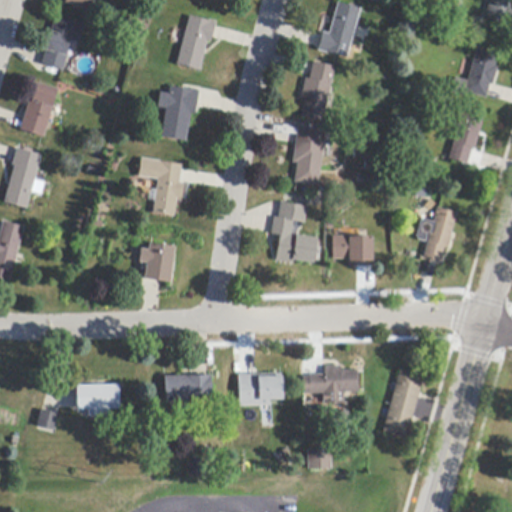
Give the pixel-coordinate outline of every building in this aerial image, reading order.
[(60,0),(91,0),(88,11),(60,2),(60,0)] [(511,0),(511,17),(511,21),(509,20),(508,21),(505,32),(505,34),(482,28),(483,26),(476,24),(478,17),(485,19),(490,0),(511,0)] [(360,9),(355,27),(352,39),(346,59),(327,53),(326,54),(317,51),(318,48),(321,36),(322,33),(328,34),(338,4),(360,9)] [(129,17),(141,20),(139,29),(126,26),(129,17)] [(215,26),(211,38),(210,43),(206,42),(199,71),(177,65),(189,17),(215,24),(215,26)] [(78,43),(71,41),(63,70),(59,69),(43,65),(46,52),(55,18),(84,26),(79,44),(78,43)] [(499,53),(495,67),(498,68),(493,85),(490,85),(487,96),(486,99),(465,93),(464,98),(451,94),(455,79),(468,82),(469,76),(473,63),(477,47),(499,53)] [(335,68),(322,122),(300,117),(304,99),(300,98),(305,79),(309,80),(310,76),(313,65),(313,62),(335,68)] [(59,91),(54,105),(51,115),(44,137),(21,130),(21,128),(25,117),(30,100),(33,101),(38,84),(59,91)] [(198,93),(196,108),(195,115),(190,115),(186,142),(161,138),(166,109),(157,108),(160,92),(168,94),(169,87),(198,92),(198,93)] [(471,151),(468,164),(450,160),(456,135),(459,122),(462,112),(484,118),(476,149),(472,148),(471,151)] [(326,131),(317,187),(294,183),(297,163),(293,163),(296,144),(298,130),(298,126),(326,131)] [(15,166),(13,165),(13,164),(17,150),(17,149),(42,156),(35,180),(45,183),(41,196),(32,193),(27,210),(4,203),(15,166)] [(181,171),(179,183),(179,184),(184,185),(182,202),(177,202),(175,217),(153,214),(158,180),(139,177),(142,160),(182,165),(181,171)] [(366,184),(355,183),(357,173),(367,175),(366,184)] [(318,240),(312,264),(294,260),(293,264),(275,261),(279,236),(272,234),(272,233),(275,218),(279,219),(281,203),(307,207),(304,224),(294,222),(291,234),(318,240)] [(438,262),(427,259),(424,258),(438,209),(458,214),(448,248),(445,247),(441,263),(438,262)] [(25,228),(17,255),(15,263),(9,282),(0,279),(0,237),(3,225),(4,222),(25,228)] [(358,238),(367,238),(373,238),(373,261),(373,262),(373,267),(369,267),(358,267),(349,267),(349,260),(333,260),(333,237),(350,237),(350,238),(358,238)] [(176,248),(171,284),(164,283),(145,280),(146,279),(148,264),(140,262),(141,250),(149,251),(150,245),(176,248)] [(357,371),(358,393),(343,393),(344,404),(342,404),(324,405),(323,405),(323,402),(321,402),(321,395),(303,395),(303,377),(304,377),(309,377),(309,376),(323,375),(325,375),(324,367),(341,367),(341,371),(357,371)] [(418,398),(412,418),(406,439),(383,432),(387,419),(389,411),(395,391),(397,383),(401,370),(424,377),(418,398)] [(255,407),(250,407),(239,407),(238,376),(241,376),(256,375),(281,374),(282,401),(269,401),(269,406),(255,407)] [(212,401),(188,402),(171,402),(166,402),(165,377),(192,377),(209,377),(212,377),(212,401)] [(112,409),(91,410),(77,410),(77,409),(77,389),(77,387),(120,386),(120,409),(112,409)] [(43,411),(58,415),(59,415),(55,432),(36,427),(40,410),(43,411)] [(332,470),(308,470),(308,452),(332,451),(332,470)] [(190,477),(190,459),(202,459),(202,477),(190,477)]
